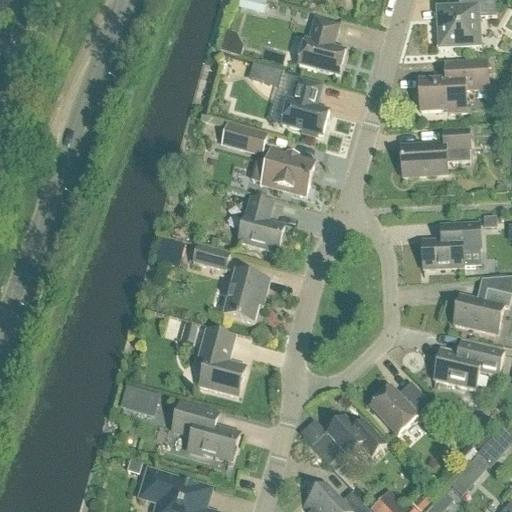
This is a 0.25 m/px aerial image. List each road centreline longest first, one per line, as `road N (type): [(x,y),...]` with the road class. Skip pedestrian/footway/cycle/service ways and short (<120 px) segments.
road 1 (secondary): [(0,340),(127,0)]
road 2 (residential): [(294,392),(335,385),(390,335),(386,254),(349,221)]
road 3 (residential): [(407,0),(349,221)]
road 4 (residential): [(349,221),(315,280),(294,392)]
road 5 (residential): [(0,141),(50,0)]
road 6 (residential): [(294,392),(264,511)]
